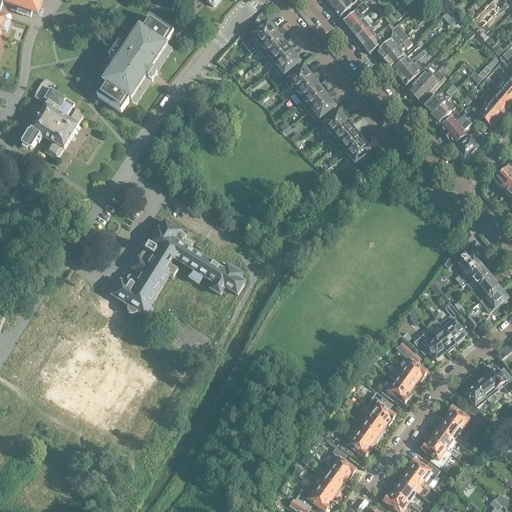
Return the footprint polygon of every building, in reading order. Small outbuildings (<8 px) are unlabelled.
[(0,0),(0,10),(1,11),(4,4),(38,16),(42,0),(0,0)] [(203,0),(213,9),(221,0),(220,0),(203,0)] [(335,0),(330,5),(335,12),(347,0),(335,0)] [(355,0),(347,0),(335,12),(340,19),(357,2),(355,0)] [(358,10),(343,23),(350,31),(365,19),(362,15),(368,9),(363,3),(356,9),(358,10)] [(0,10),(0,35),(1,32),(6,33),(10,22),(5,20),(5,19),(0,17),(0,15),(1,11),(0,10)] [(461,19),(454,11),(449,15),(454,20),(450,24),(453,27),(461,19)] [(396,22),(388,14),(383,18),(391,27),(396,22)] [(403,18),(399,14),(393,19),(397,23),(403,18)] [(367,17),(365,19),(350,31),(357,39),(371,27),(374,25),(367,17)] [(103,84),(105,85),(97,97),(121,114),(128,102),(129,101),(131,102),(147,79),(152,82),(157,75),(152,71),(168,48),(166,47),(174,34),(150,18),(142,30),(140,29),(136,36),(127,49),(119,43),(108,59),(116,65),(103,84)] [(462,27),(458,23),(453,29),(457,33),(462,27)] [(477,28),(473,23),(469,26),(474,31),(477,28)] [(267,28),(264,24),(254,33),(256,36),(250,41),(258,51),(278,35),(270,25),(267,28)] [(374,31),(371,27),(357,39),(363,47),(376,37),(373,33),(374,31)] [(377,53),(384,61),(408,40),(408,41),(409,40),(398,27),(393,32),(391,41),(377,53)] [(388,27),(384,30),(389,36),(392,32),(388,27)] [(475,37),(467,28),(463,32),(471,41),(475,37)] [(478,37),(483,42),(487,38),(482,33),(478,37)] [(285,44),(278,35),(258,51),(266,60),(285,44)] [(379,41),(376,37),(363,47),(370,55),(386,42),(383,38),(379,41)] [(489,39),(487,38),(483,42),(489,48),(494,43),(489,38),(489,39)] [(408,40),(384,61),(390,69),(405,56),(401,52),(405,48),(408,50),(413,46),(408,41),(408,40)] [(499,45),(497,43),(491,49),(499,58),(504,53),(498,47),(499,45)] [(293,54),(285,44),(266,60),(273,69),(293,54)] [(392,70),(399,78),(418,62),(418,63),(426,56),(423,52),(415,59),(410,63),(406,58),(392,70)] [(293,54),(273,69),(281,79),(287,74),(289,77),(300,69),(297,66),(300,64),(293,54)] [(495,59),(478,77),(483,81),(499,63),(495,59)] [(418,62),(399,78),(405,86),(407,85),(408,86),(413,83),(411,81),(415,78),(416,79),(425,70),(418,63),(418,62)] [(425,71),(425,70),(416,79),(417,80),(417,82),(416,83),(409,91),(414,98),(438,73),(430,66),(425,71)] [(300,69),(289,77),(292,80),(286,85),(294,95),(313,79),(305,70),(302,72),(300,69)] [(497,79),(497,80),(504,87),(500,92),(511,102),(511,88),(499,77),(500,77),(494,72),(492,75),(497,79)] [(447,81),(438,73),(414,98),(420,104),(429,94),(432,97),(447,81)] [(503,73),(500,77),(499,77),(511,88),(511,78),(511,80),(503,73)] [(482,81),(477,76),(474,80),(479,84),(482,81)] [(313,79),(294,95),(301,104),(321,89),(313,79)] [(47,106),(31,133),(30,132),(22,145),(30,150),(31,150),(32,150),(37,142),(39,144),(43,138),(52,144),(46,154),(57,162),(64,151),(65,151),(79,127),(78,126),(83,118),(79,115),(81,113),(77,111),(77,112),(73,109),(75,106),(69,102),(52,92),(55,86),(46,81),(42,85),(37,93),(35,99),(47,106)] [(450,98),(457,91),(453,87),(446,94),(450,98)] [(321,89),(301,104),(309,114),(328,98),(321,89)] [(488,90),(485,93),(506,112),(511,105),(511,102),(500,92),(496,97),(488,90)] [(506,112),(485,93),(482,97),(490,104),(486,108),(499,120),(506,112)] [(425,109),(433,117),(444,105),(445,104),(437,96),(425,109)] [(467,97),(464,101),(468,106),(472,102),(467,97)] [(328,98),(309,114),(316,123),(322,119),(325,122),(335,114),(333,111),(336,108),(328,98)] [(444,105),(433,117),(431,119),(439,126),(455,109),(447,102),(445,104),(444,105)] [(453,118),(439,129),(446,138),(475,115),(470,108),(465,112),(467,115),(457,123),(453,118)] [(499,120),(486,108),(478,117),(492,128),(499,120)] [(335,114),(325,122),(327,125),(321,130),(329,139),(348,124),(341,114),(337,117),(335,114)] [(475,115),(446,138),(453,146),(467,136),(464,132),(471,126),(479,120),(475,115)] [(348,124),(329,139),(336,149),(356,133),(348,124)] [(356,133),(336,149),(344,158),(363,143),(356,133)] [(302,139),(298,134),(290,140),(294,145),(302,139)] [(474,136),(457,150),(465,160),(482,146),(474,136)] [(363,143),(344,158),(352,168),(358,163),(361,166),(371,159),(368,155),(371,152),(363,143)] [(511,165),(495,182),(503,191),(511,182),(511,165)] [(511,182),(503,191),(511,199),(511,198),(511,182)] [(182,233),(176,229),(166,223),(160,232),(151,246),(150,245),(149,247),(151,248),(148,254),(145,252),(133,271),(142,276),(138,282),(135,281),(134,280),(133,281),(132,281),(131,282),(131,284),(131,285),(129,289),(121,284),(113,298),(124,305),(128,308),(128,309),(129,310),(128,311),(129,314),(130,316),(131,316),(133,317),(135,316),(136,316),(137,314),(138,315),(139,314),(147,319),(152,311),(149,309),(170,276),(174,278),(179,270),(176,268),(170,265),(172,261),(174,263),(175,261),(194,273),(188,282),(198,288),(203,278),(215,285),(211,291),(220,297),(225,289),(238,297),(245,286),(239,282),(242,277),(228,268),(225,273),(220,270),(220,269),(214,265),(213,266),(190,251),(197,239),(189,234),(186,238),(181,234),(182,233)] [(457,267),(466,279),(481,267),(472,256),(471,256),(470,255),(467,257),(468,259),(457,267)] [(448,270),(456,260),(451,256),(444,266),(448,270)] [(481,267),(466,279),(459,285),(463,289),(468,285),(473,291),(475,289),(491,277),(485,270),(484,271),(481,267)] [(491,277),(475,289),(484,301),(499,289),(495,285),(497,284),(491,277)] [(431,287),(438,296),(445,291),(438,282),(431,287)] [(499,289),(484,301),(493,312),(504,303),(505,305),(508,302),(507,301),(508,300),(499,289)] [(451,317),(440,326),(444,331),(456,345),(466,337),(452,320),(458,316),(451,306),(445,311),(451,317)] [(470,317),(465,321),(473,330),(478,327),(470,317)] [(444,331),(434,339),(446,354),(456,345),(444,331)] [(426,338),(420,343),(424,347),(424,348),(436,362),(446,354),(434,339),(430,342),(426,338)] [(409,363),(402,372),(418,384),(418,383),(420,384),(427,374),(416,366),(421,361),(403,344),(397,351),(409,363)] [(503,359),(511,351),(511,347),(510,345),(499,354),(503,359)] [(485,378),(496,392),(502,387),(509,395),(511,392),(511,379),(506,372),(501,375),(499,373),(498,374),(496,370),(485,378)] [(402,372),(395,383),(410,394),(418,384),(402,372)] [(485,378),(475,386),(485,400),(492,395),(493,397),(497,394),(496,392),(485,378)] [(395,383),(387,393),(384,391),(381,395),(394,404),(397,401),(404,406),(412,396),(410,394),(395,383)] [(475,386),(464,395),(472,404),(465,410),(476,418),(484,424),(487,422),(476,407),(482,403),(483,405),(487,402),(485,400),(475,386)] [(382,399),(376,394),(372,399),(378,403),(382,399)] [(379,405),(371,416),(386,427),(387,427),(388,428),(396,418),(384,409),(385,407),(381,404),(380,406),(379,405)] [(447,420),(446,420),(462,431),(470,421),(472,422),(481,429),(484,425),(484,424),(476,418),(466,411),(463,415),(452,408),(445,419),(447,420)] [(371,416),(363,410),(360,413),(365,416),(364,417),(368,419),(363,426),(380,439),(384,433),(383,432),(386,427),(371,416)] [(441,424),(437,429),(454,442),(458,436),(464,440),(467,436),(462,432),(462,431),(446,420),(443,425),(441,424)] [(356,436),(355,437),(371,448),(374,443),(376,445),(380,439),(363,426),(359,432),(351,426),(348,431),(356,436)] [(434,436),(431,441),(447,452),(455,459),(458,455),(449,449),(454,442),(437,429),(433,435),(434,436)] [(355,437),(348,447),(344,444),(340,442),(336,447),(351,458),(354,453),(365,460),(372,450),(371,449),(371,448),(355,437)] [(511,450),(511,447),(503,438),(502,439),(495,445),(506,456),(511,450)] [(447,452),(431,441),(431,442),(429,441),(421,451),(447,469),(449,466),(441,460),(447,452)] [(332,469),(331,470),(347,481),(349,482),(356,472),(343,462),(347,457),(337,450),(333,455),(339,459),(332,469)] [(408,472),(408,473),(428,487),(436,477),(437,477),(441,473),(429,465),(426,469),(414,461),(407,471),(408,472)] [(329,473),(324,480),(341,493),(345,487),(343,486),(347,481),(331,470),(332,469),(324,464),(321,467),(329,473)] [(429,492),(431,489),(428,487),(408,473),(404,477),(403,476),(398,482),(416,495),(422,487),(429,492)] [(324,480),(316,491),(332,502),(335,498),(337,499),(341,493),(324,480)] [(416,495),(398,482),(394,488),(396,489),(393,494),(408,505),(416,495)] [(301,495),(295,502),(310,511),(314,506),(322,511),(327,511),(333,504),(331,503),(332,502),(316,491),(309,501),(301,495)] [(395,511),(403,511),(408,505),(393,494),(392,494),(390,493),(383,503),(395,511)] [(490,497),(487,500),(492,504),(490,506),(496,511),(498,511),(502,508),(496,502),(490,497)] [(500,497),(496,502),(502,508),(506,511),(511,506),(500,497)] [(295,511),(309,511),(310,511),(295,502),(294,501),(289,508),(295,511)]
